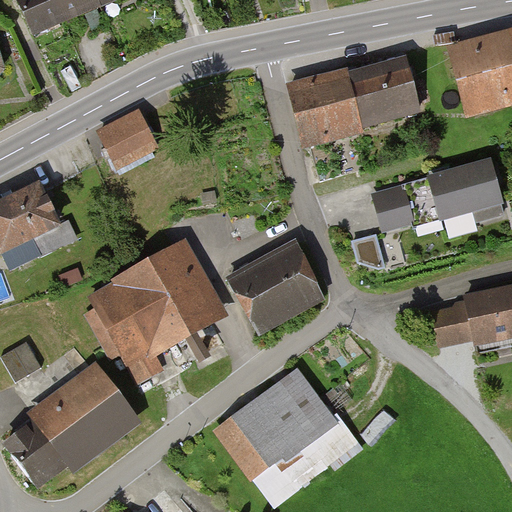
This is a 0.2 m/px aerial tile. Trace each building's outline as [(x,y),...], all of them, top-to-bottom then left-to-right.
[(15,0),(35,43),(59,32),(44,0),(15,0)] [(45,0),(59,32),(112,8),(108,0),(45,0)] [(108,0),(112,8),(131,0),(108,0)] [(511,33),(448,50),(465,115),(511,102),(511,33)] [(405,54),(290,85),(306,145),(421,114),(405,54)] [(162,153),(144,115),(102,135),(120,172),(162,153)] [(493,162),(371,192),(382,239),(505,210),(493,162)] [(65,230),(44,186),(0,207),(0,254),(10,275),(80,243),(72,226),(65,230)] [(334,301),(301,243),(232,284),(265,341),(334,301)] [(231,319),(191,244),(93,297),(134,372),(231,319)] [(468,309),(437,315),(444,349),(478,342),(480,352),(511,345),(511,290),(466,301),(468,309)] [(44,368),(30,346),(5,362),(19,384),(44,368)] [(8,446),(40,490),(70,468),(76,477),(145,426),(102,366),(31,417),(37,425),(8,446)] [(274,511),(359,452),(302,372),(216,433),(272,511),(274,511)]
